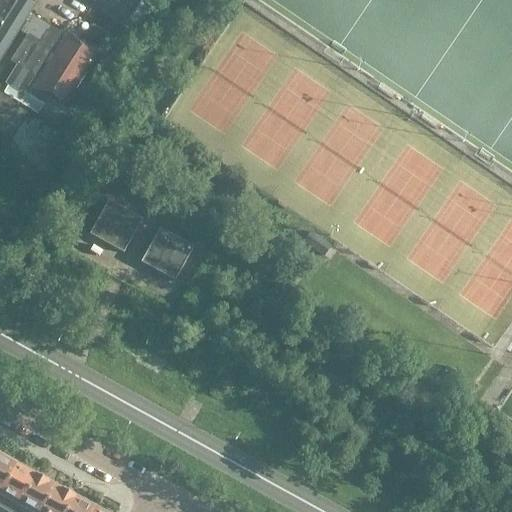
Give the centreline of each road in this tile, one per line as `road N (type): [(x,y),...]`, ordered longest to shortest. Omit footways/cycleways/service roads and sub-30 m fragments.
road 1 (primary): [(322,511),(0,334)]
road 2 (residential): [(0,407),(161,496)]
